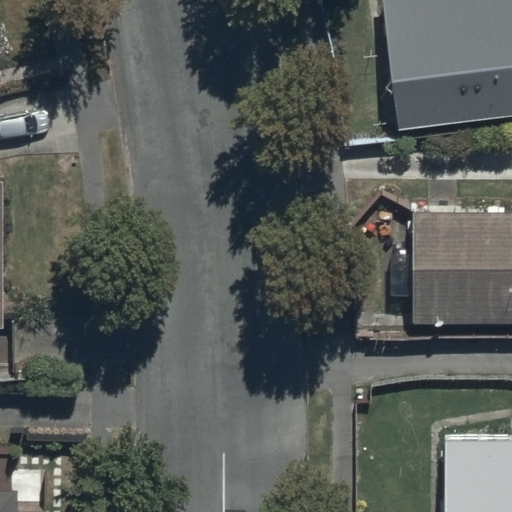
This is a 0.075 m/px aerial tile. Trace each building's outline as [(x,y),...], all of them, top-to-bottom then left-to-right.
[(511,0),(384,0),(397,117),(511,102),(511,0)] [(0,84),(12,82),(0,21),(0,84)] [(0,333),(12,334),(14,185),(0,185),(0,333)] [(511,201),(413,202),(414,308),(511,307),(511,201)] [(511,511),(511,422),(441,423),(440,511),(511,511)] [(0,470),(0,511),(15,511),(15,471),(0,470)]
